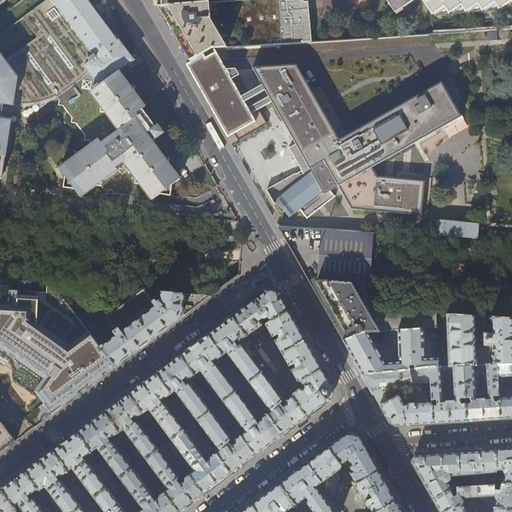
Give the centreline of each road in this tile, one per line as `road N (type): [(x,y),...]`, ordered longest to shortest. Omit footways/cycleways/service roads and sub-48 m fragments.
road 1 (residential): [(0,473),(283,263)]
road 2 (residential): [(283,263),(132,0)]
road 3 (residential): [(361,402),(211,511)]
road 4 (residential): [(361,402),(283,263)]
road 5 (residential): [(511,435),(385,444)]
